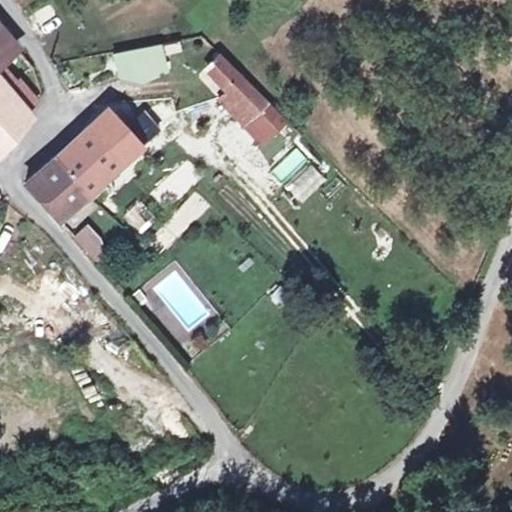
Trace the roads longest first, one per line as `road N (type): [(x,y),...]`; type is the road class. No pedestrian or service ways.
road 1 (unclassified): [(0,0),(57,89),(4,188),(246,459)]
road 2 (unclassified): [(246,459),(305,497),(375,502),(429,453),(511,243)]
